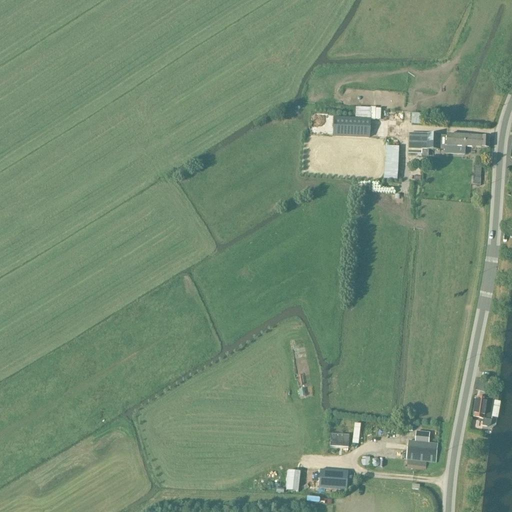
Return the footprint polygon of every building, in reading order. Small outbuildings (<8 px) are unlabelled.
[(413,125),(424,126),(425,114),(414,114),(413,125)] [(333,119),(332,137),(369,138),(369,120),(333,119)] [(440,136),(413,134),(409,134),(409,154),(422,155),(422,149),(439,150),(440,136)] [(440,136),(439,150),(445,150),(445,154),(465,156),(466,147),(483,148),(489,149),(490,138),(448,136),(448,137),(440,136)] [(400,179),(401,147),(387,147),(386,178),(400,179)] [(477,398),(474,417),(474,418),(484,420),(482,427),(487,428),(491,425),(495,402),(498,402),(499,395),(486,393),(484,399),(477,398)] [(348,448),(349,436),(331,435),(330,447),(348,448)] [(400,441),(399,454),(408,455),(408,461),(421,462),(421,456),(427,456),(428,443),(426,443),(427,436),(413,435),(413,442),(400,441)] [(371,463),(371,464),(371,465),(372,466),(372,467),(373,467),(374,468),(375,468),(376,468),(377,468),(377,467),(378,467),(378,466),(379,466),(379,465),(379,464),(379,463),(379,462),(379,461),(378,461),(378,460),(377,460),(377,459),(376,459),(375,459),(374,459),(373,460),(372,460),(372,461),(371,461),(371,462),(371,463)] [(347,490),(347,472),(318,471),(317,489),(347,490)]
